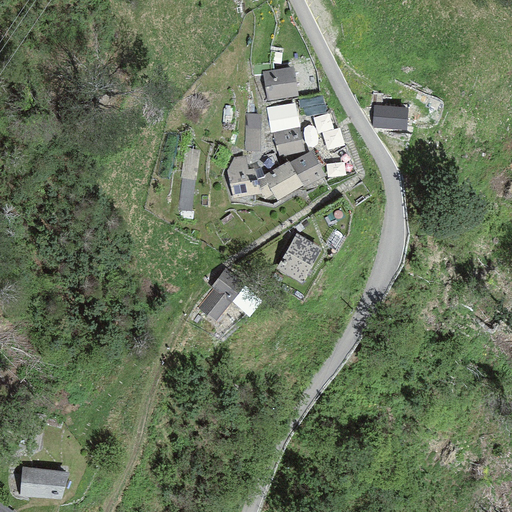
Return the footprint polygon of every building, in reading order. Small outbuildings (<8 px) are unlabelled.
[(293,67),(262,72),(267,100),(298,95),(293,67)] [(404,107),(374,106),(374,128),(404,128),(404,107)] [(260,113),(245,113),(245,151),(260,151),(260,113)] [(299,126),(272,132),(278,157),(305,151),(299,126)] [(325,175),(311,150),(289,162),(288,160),(263,174),(277,199),(300,186),(302,189),(325,175)] [(226,170),(232,198),(261,192),(252,153),(233,157),(226,170)] [(295,233),(276,268),(301,281),(320,245),(295,233)] [(213,288),(197,308),(214,322),(244,284),(225,269),(211,287),(213,288)] [(65,471),(22,468),(20,495),(63,498),(65,471)] [(0,511),(11,511),(13,511),(0,502),(0,511)]
